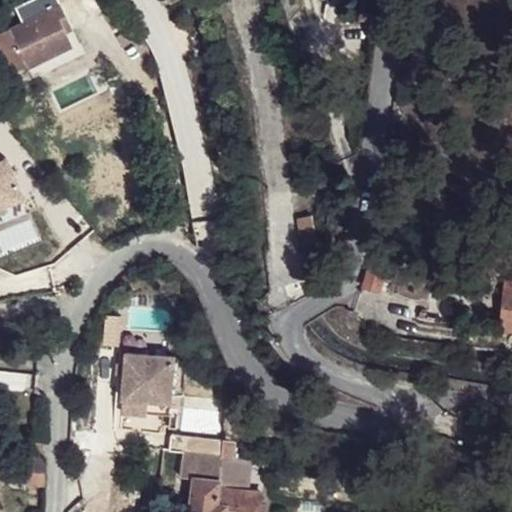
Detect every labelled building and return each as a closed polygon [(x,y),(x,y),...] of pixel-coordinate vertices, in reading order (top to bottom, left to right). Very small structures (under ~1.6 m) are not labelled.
[(73,48),(66,34),(61,25),(67,22),(56,0),(36,0),(33,2),(40,16),(9,31),(27,68),(28,70),(49,60),(73,48)] [(0,17),(0,30),(2,35),(9,31),(40,16),(33,2),(0,17)] [(67,22),(61,25),(66,34),(72,31),(67,22)] [(356,32),(337,30),(337,60),(356,59),(356,32)] [(2,35),(0,35),(0,61),(8,77),(27,68),(9,31),(2,35)] [(73,48),(49,60),(51,64),(74,53),(73,48)] [(373,258),(364,288),(378,293),(387,262),(373,258)] [(173,360),(125,355),(124,366),(123,379),(121,400),(147,402),(146,417),(168,419),(173,360)] [(123,379),(124,366),(116,365),(115,378),(123,379)] [(121,400),(120,415),(146,417),(147,402),(121,400)] [(215,445),(213,459),(215,459),(215,461),(226,461),(228,444),(215,443),(215,445)] [(213,459),(175,455),(172,480),(187,481),(184,511),(252,511),(254,496),(218,492),(212,491),(212,484),(215,461),(215,459),(213,459)] [(268,471),(270,460),(257,457),(255,469),(268,471)] [(24,486),(44,487),(43,459),(26,459),(24,486)]
